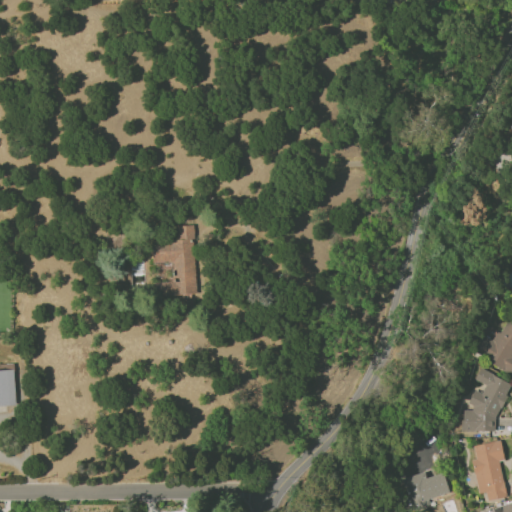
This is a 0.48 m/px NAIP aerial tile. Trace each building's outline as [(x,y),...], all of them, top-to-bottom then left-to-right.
[(195,295),(193,225),(177,226),(177,240),(152,240),(152,262),(172,262),(173,281),(154,282),(155,296),(195,295)] [(494,431),(495,420),(507,395),(507,393),(511,383),(480,368),(474,380),(485,385),(482,391),(473,391),(467,404),(463,409),(462,431),(494,431)] [(0,405),(15,405),(14,370),(0,370),(0,405)] [(472,445),(475,459),(471,459),(478,493),(485,492),(487,501),(506,497),(499,461),(504,460),(500,440),(472,445)] [(426,477),(424,471),(402,478),(410,505),(449,493),(443,472),(426,477)]
